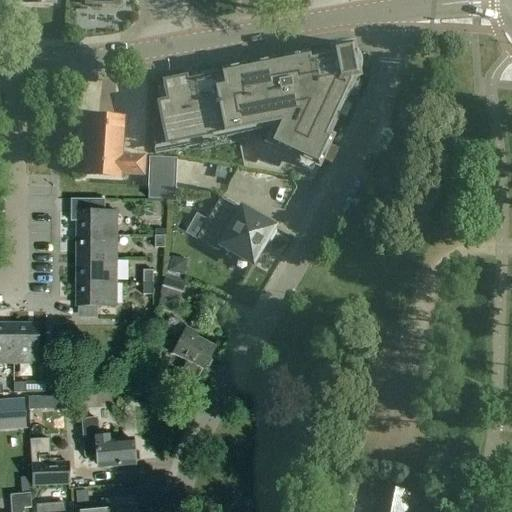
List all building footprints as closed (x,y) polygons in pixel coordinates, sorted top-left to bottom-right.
[(323,161),(330,145),(333,137),(329,135),(338,116),(344,104),(351,89),(356,91),(360,82),(358,72),(360,65),(359,57),(354,51),(353,45),(164,82),(167,101),(158,103),(166,145),(154,147),(155,154),(256,135),(257,140),(319,169),(323,161)] [(349,106),(344,104),(338,116),(343,119),(349,106)] [(119,173),(143,174),(144,157),(120,155),(121,148),(122,148),(123,133),(122,132),(122,118),(89,116),(89,130),(87,130),(86,160),(87,160),(86,174),(119,176),(119,173)] [(335,147),(330,145),(323,161),(328,163),(335,147)] [(168,186),(167,202),(192,204),(193,188),(168,186)] [(271,241),(276,233),(275,228),(242,209),(222,197),(207,222),(212,224),(202,241),(219,251),(222,246),(253,264),(266,243),(267,243),(271,241)] [(70,211),(70,222),(76,222),(76,235),(116,235),(116,212),(70,211)] [(76,258),(116,259),(116,235),(76,235),(76,258)] [(164,235),(154,235),(154,247),(164,247),(164,235)] [(76,258),(75,282),(116,282),(116,259),(76,258)] [(142,270),(142,282),(153,282),(153,270),(142,270)] [(175,311),(183,285),(164,280),(160,294),(161,294),(158,306),(175,311)] [(116,282),(75,282),(75,306),(115,307),(116,282)] [(153,294),(153,282),(142,282),(142,294),(153,294)] [(0,364),(13,364),(14,324),(0,324),(0,364)] [(13,364),(37,364),(37,324),(14,324),(13,364)] [(187,361),(182,371),(197,378),(201,369),(202,369),(204,367),(209,366),(211,361),(209,356),(214,347),(195,337),(197,333),(186,328),(185,329),(178,325),(173,335),(180,339),(173,354),(187,361)] [(13,383),(13,393),(25,393),(25,383),(13,383)] [(349,453),(366,394),(341,386),(324,445),(349,453)] [(23,399),(0,400),(0,420),(24,419),(23,399)] [(45,403),(32,405),(34,418),(47,416),(45,403)] [(133,449),(133,448),(132,448),(131,439),(109,440),(109,436),(97,437),(95,420),(83,421),(84,438),(86,457),(100,456),(101,468),(134,465),(134,464),(139,460),(139,452),(133,449)] [(45,439),(44,426),(31,427),(33,486),(69,484),(68,462),(59,463),(57,438),(45,439)] [(29,477),(20,478),(22,494),(30,493),(31,493),(29,477)] [(400,511),(406,488),(382,483),(376,511),(400,511)] [(75,492),(76,504),(88,503),(87,491),(75,492)] [(11,511),(23,511),(24,508),(31,507),(30,493),(22,494),(10,495),(11,511)] [(136,511),(135,496),(111,498),(112,511),(136,511)] [(101,510),(75,511),(112,511),(111,498),(100,499),(101,510)] [(63,511),(63,503),(35,505),(35,511),(63,511)]
